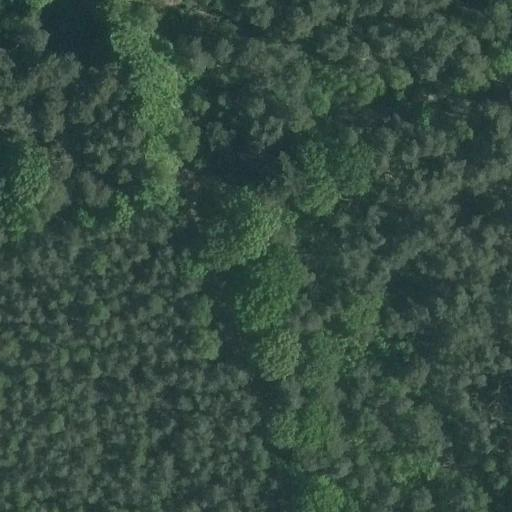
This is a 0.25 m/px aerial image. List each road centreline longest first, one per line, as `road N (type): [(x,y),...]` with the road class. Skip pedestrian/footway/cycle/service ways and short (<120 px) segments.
road 1 (track): [(511,75),(0,238)]
road 2 (unknown): [(272,418),(511,275)]
